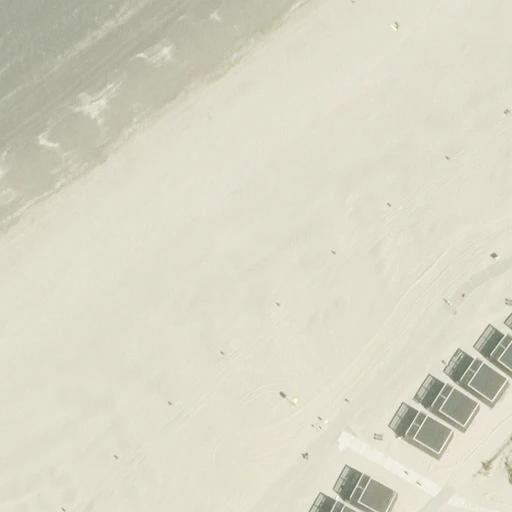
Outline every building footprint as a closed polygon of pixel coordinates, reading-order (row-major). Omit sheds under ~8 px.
[(511,345),(510,344),(501,355),(511,363),(511,345)] [(511,363),(501,355),(493,366),(511,381),(511,363)] [(480,369),(472,380),(500,400),(508,389),(480,369)] [(500,400),(472,380),(464,392),(492,412),(500,400)] [(449,393),(442,405),(471,424),(478,412),(449,393)] [(471,424),(442,405),(434,417),(463,436),(471,424)] [(423,421),(415,433),(445,451),(452,439),(423,421)] [(445,451),(415,433),(408,445),(438,463),(445,451)] [(390,511),(397,500),(363,482),(356,494),(388,511),(390,511)] [(388,511),(356,494),(349,507),(358,511),(388,511)]
